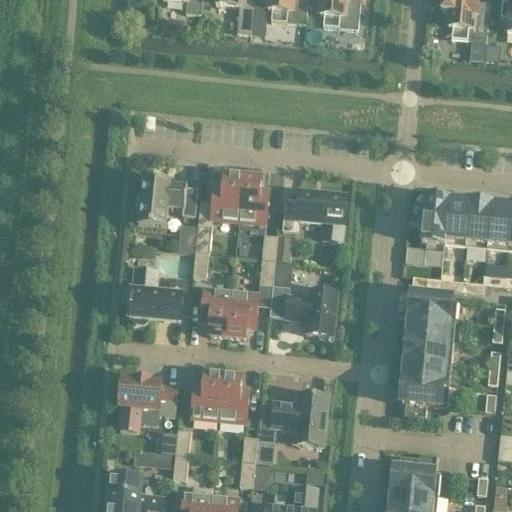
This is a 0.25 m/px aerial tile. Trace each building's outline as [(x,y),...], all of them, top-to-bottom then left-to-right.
[(163,0),(163,4),(179,6),(186,6),(186,18),(201,20),(202,0),(163,0)] [(216,0),(215,9),(239,12),(238,24),(237,38),(252,40),(255,0),(216,0)] [(268,0),(268,14),(272,15),(271,26),(286,28),(306,30),(308,3),(307,3),(297,2),(297,0),(268,0)] [(321,0),(320,19),(324,20),(323,31),(339,33),(358,35),(361,8),(359,8),(349,7),(350,0),(321,0)] [(443,3),(442,16),(450,17),(449,31),(453,32),(452,44),(487,47),(489,20),(488,20),(488,21),(478,20),(479,6),(476,6),(476,0),(451,0),(451,4),(443,3)] [(502,6),(501,22),(509,22),(507,37),(511,37),(511,0),(510,0),(510,6),(502,6)] [(435,61),(437,49),(428,48),(427,60),(435,61)] [(381,119),(380,125),(394,127),(394,120),(381,119)] [(239,226),(244,183),(226,181),(225,192),(215,191),(214,208),(201,207),(199,232),(198,234),(211,235),(212,223),(239,226)] [(138,198),(136,214),(140,215),(138,231),(166,233),(168,211),(184,213),(183,221),(196,222),(198,194),(187,193),(187,189),(171,188),(171,186),(143,183),(142,199),(138,198)] [(261,184),(244,183),(239,226),(267,229),(270,197),(260,196),(261,184)] [(286,204),(283,236),(298,237),(299,226),(324,229),(322,245),(342,247),(344,231),(345,231),(348,203),(300,198),(300,205),(286,204)] [(444,250),(449,205),(427,203),(426,207),(421,206),(420,219),(425,219),(422,248),(444,250)] [(450,205),(449,205),(444,250),(466,252),(470,207),(469,207),(469,208),(450,206),(450,205)] [(492,209),(470,207),(466,252),(487,254),(492,209)] [(493,209),(492,209),(487,254),(509,256),(511,225),(511,212),(493,210),(493,209)] [(181,230),(178,257),(196,258),(198,234),(199,232),(181,230)] [(198,234),(196,258),(211,260),(213,235),(211,235),(198,234)] [(265,240),(262,265),(275,266),(278,242),(265,240)] [(211,260),(196,258),(194,283),(208,285),(211,260)] [(275,266),(262,265),(260,290),(273,291),(275,266)] [(275,266),(273,291),(290,293),(293,268),(275,266)] [(132,294),(129,322),(134,322),(134,325),(136,328),(145,329),(148,326),(148,324),(181,327),(184,299),(156,296),(158,276),(136,274),(134,294),(132,294)] [(485,280),(484,289),(484,290),(505,292),(506,283),(485,280)] [(170,282),(170,293),(188,294),(189,283),(170,282)] [(440,294),(441,285),(414,282),(413,292),(440,294)] [(462,287),(441,285),(440,294),(462,297),(462,287)] [(484,289),(462,287),(462,297),(483,299),(484,290),(484,289)] [(273,291),(270,321),(286,323),(286,324),(308,327),(306,339),(319,341),(321,344),(328,345),(330,342),(334,342),(339,298),(311,295),(310,303),(290,301),(290,293),(273,291)] [(228,342),(232,299),(205,296),(202,328),(211,329),(210,340),(228,342)] [(259,301),(232,299),(228,342),(246,344),(247,332),(256,333),(259,301)] [(411,322),(456,326),(458,304),(413,299),(411,322)] [(496,313),(495,330),(504,331),(506,314),(496,313)] [(409,342),(409,343),(454,348),(456,326),(411,322),(411,323),(409,343),(409,342)] [(504,331),(495,330),(493,347),(502,348),(504,331)] [(409,343),(406,365),(451,369),(454,348),(409,343)] [(490,373),(499,374),(501,357),(492,356),(490,373)] [(404,385),(404,386),(449,391),(451,369),(406,365),(406,366),(407,366),(405,386),(404,385)] [(499,374),(490,373),(488,390),(498,391),(499,374)] [(220,425),(224,382),(206,380),(205,391),(196,390),(192,423),(220,425)] [(242,383),(224,382),(220,425),(247,428),(250,396),(241,395),(242,383)] [(119,395),(118,406),(121,406),(120,411),(123,412),(121,436),(139,437),(140,428),(159,430),(160,420),(176,422),(179,392),(163,391),(163,389),(150,388),(151,385),(136,383),(135,386),(123,385),(122,391),(119,391),(119,394),(119,395)] [(449,391),(404,386),(402,409),(406,409),(405,421),(426,423),(427,411),(447,413),(449,391)] [(264,409),(260,445),(274,447),(276,432),(297,434),(295,449),(323,452),(328,402),(322,401),(323,398),(307,397),(306,400),(300,399),(299,411),(275,408),(275,410),(264,409)] [(488,399),(486,417),(495,418),(497,400),(488,399)] [(178,435),(176,460),(189,462),(191,436),(178,435)] [(511,441),(501,440),(499,453),(511,453),(511,441)] [(245,442),(242,467),(256,468),(258,444),(245,442)] [(511,453),(499,453),(498,466),(511,466),(511,453)] [(135,468),(151,470),(152,458),(137,456),(136,456),(135,468)] [(189,462),(176,460),(173,485),(186,487),(189,462)] [(394,497),(438,501),(440,479),(420,477),(422,465),(401,463),(400,475),(396,474),(393,497),(394,497)] [(256,468),(242,467),(240,492),(253,493),(256,468)] [(307,476),(306,488),(323,489),(325,478),(307,476)] [(439,497),(450,499),(453,479),(441,478),(439,497)] [(108,495),(106,511),(107,511),(162,511),(164,504),(140,502),(142,484),(114,481),(112,495),(108,495)] [(479,483),(477,500),(486,501),(488,484),(479,483)] [(185,500),(183,511),(210,511),(212,503),(213,493),(212,493),(211,494),(194,492),(193,501),(185,500)] [(253,493),(240,492),(239,501),(252,503),(253,493)] [(315,511),(317,495),(297,493),(295,511),(275,511),(274,511),(273,511),(315,511)] [(437,511),(438,501),(394,497),(392,511),(437,511)] [(212,503),(210,511),(246,511),(247,507),(239,506),(212,503)]
